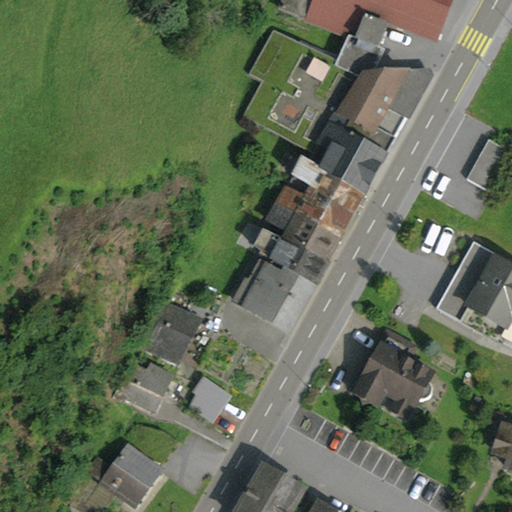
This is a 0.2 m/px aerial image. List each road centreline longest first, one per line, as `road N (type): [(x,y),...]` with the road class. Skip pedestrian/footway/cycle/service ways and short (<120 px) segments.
road 1 (primary): [(498,0),(261,425)]
road 2 (residential): [(261,425),(415,511)]
